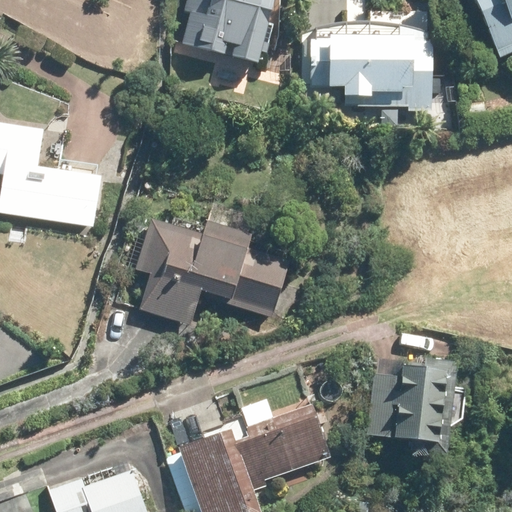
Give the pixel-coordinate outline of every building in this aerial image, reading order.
[(266,0),(184,0),(183,10),(187,12),(179,43),(251,61),(266,0)] [(511,0),(470,0),(497,57),(511,49),(511,0)] [(338,94),(341,95),(341,105),(405,107),(405,112),(425,113),(427,42),(405,41),(405,37),(322,34),(322,41),(309,40),(307,85),(333,86),(333,84),(339,85),(338,94)] [(0,175),(1,175),(0,182),(0,210),(86,227),(95,178),(33,166),(40,130),(0,123),(0,175)] [(197,234),(147,218),(130,268),(147,274),(136,309),(184,324),(194,293),(267,316),(285,260),(241,246),(250,217),(229,210),(228,213),(210,207),(205,221),(201,220),(197,234)] [(358,432),(408,439),(406,449),(442,453),(454,362),(419,357),(418,363),(406,361),(405,366),(398,365),(397,376),(366,372),(358,432)] [(219,421),(220,424),(198,432),(200,439),(174,448),(176,454),(164,458),(183,511),(255,511),(249,492),(264,486),(262,480),(329,457),(310,404),(243,428),(239,414),(219,421)] [(138,511),(124,471),(79,487),(76,479),(45,490),(52,511),(138,511)] [(346,511),(363,511),(365,502),(348,501),(346,511)]
